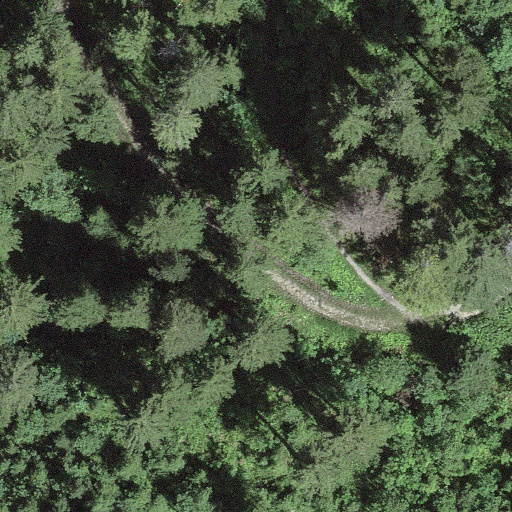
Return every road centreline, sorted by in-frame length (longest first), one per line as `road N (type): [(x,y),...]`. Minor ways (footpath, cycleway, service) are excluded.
road 1 (track): [(58,0),(72,37),(156,170),(264,260)]
road 2 (track): [(264,260),(356,330),(463,330),(511,289)]
